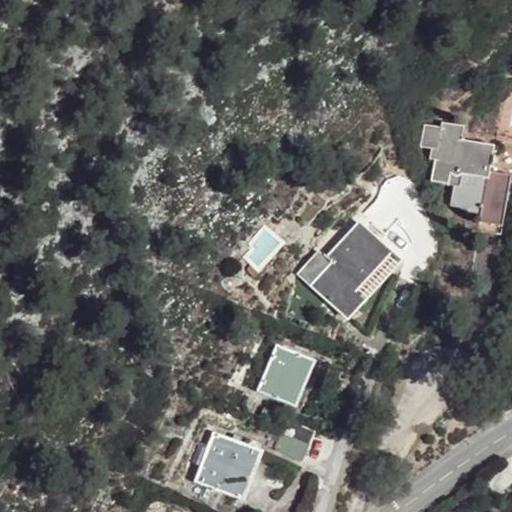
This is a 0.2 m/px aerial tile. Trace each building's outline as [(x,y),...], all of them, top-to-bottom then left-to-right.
[(436,127),(419,125),(416,146),(425,148),(424,160),(431,162),(428,182),(449,184),(447,202),(462,203),(462,208),(476,210),(473,226),(449,223),(442,271),(456,273),(470,275),(477,227),(500,230),(505,198),(507,197),(509,189),(505,189),(509,171),(485,168),(488,142),(456,137),(457,124),(437,121),(436,127)] [(394,261),(355,225),(325,258),(320,254),(318,256),(329,266),(310,287),(345,318),(394,261)] [(304,362),(265,346),(246,393),(285,409),(304,362)] [(280,424),(276,435),(275,440),(304,450),(309,436),(280,424)] [(300,461),(304,450),(275,440),(271,451),(300,461)] [(275,458),(230,441),(210,490),(256,508),(275,458)]
